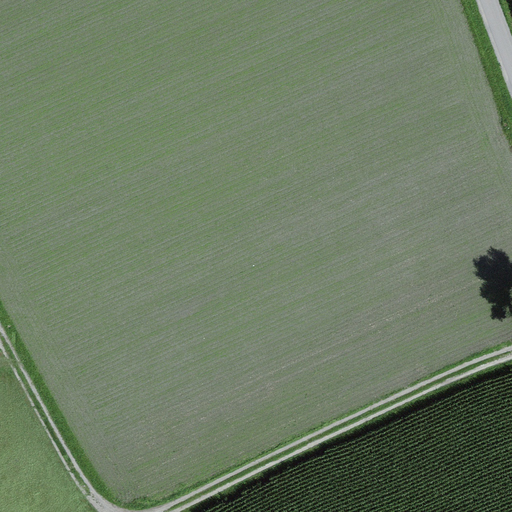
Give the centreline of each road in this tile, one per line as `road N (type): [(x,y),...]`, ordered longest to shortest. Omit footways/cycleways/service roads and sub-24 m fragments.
road 1 (track): [(174,511),(511,354)]
road 2 (track): [(0,313),(106,504),(154,511)]
